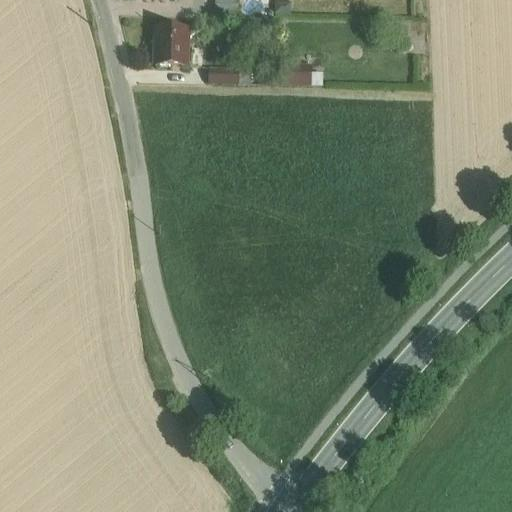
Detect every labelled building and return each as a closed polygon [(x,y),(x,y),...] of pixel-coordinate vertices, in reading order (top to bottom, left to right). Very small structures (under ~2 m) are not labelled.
[(238,0),(215,0),(214,20),(237,21),(238,0)] [(188,34),(156,33),(155,69),(187,70),(188,34)] [(286,87),(294,87),(295,76),(311,76),(311,64),(286,63),(286,87)] [(239,73),(209,72),(209,86),(239,87),(239,73)] [(313,87),(312,77),(296,78),(296,88),(313,87)]
